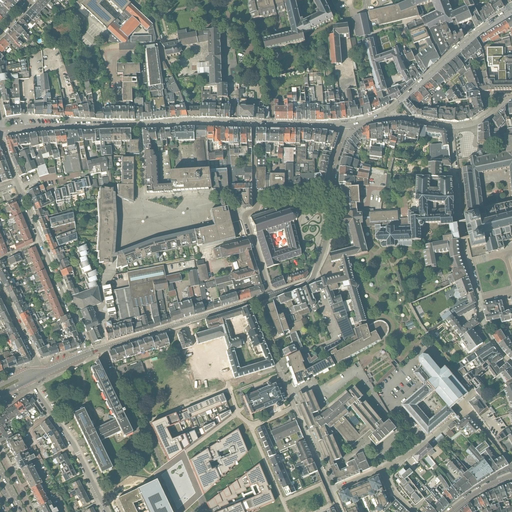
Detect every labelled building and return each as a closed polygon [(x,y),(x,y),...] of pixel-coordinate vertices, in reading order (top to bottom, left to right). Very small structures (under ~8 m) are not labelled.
[(9,12),(12,9),(2,0),(0,0),(4,4),(2,6),(9,12)] [(2,0),(12,9),(15,5),(10,0),(7,0),(6,0),(2,0)] [(44,9),(46,6),(48,5),(52,9),(54,7),(50,3),(51,1),(49,0),(39,0),(35,5),(42,11),(46,15),(48,13),(45,9),(44,10),(44,9)] [(86,0),(87,0),(82,5),(81,6),(82,6),(85,9),(84,9),(85,9),(87,11),(88,12),(88,11),(104,27),(107,29),(107,30),(108,30),(112,35),(108,39),(112,43),(113,44),(119,44),(138,43),(152,43),(157,43),(155,35),(153,26),(153,25),(131,5),(131,4),(128,2),(129,2),(128,1),(126,0),(86,0)] [(266,51),(305,42),(304,35),(312,31),(334,19),(324,0),(252,0),(248,1),(250,6),(248,6),(251,16),(252,16),(253,20),(260,19),(262,18),(262,19),(277,15),(276,13),(286,11),(285,9),(286,8),(292,33),(263,40),(266,51)] [(484,23),(483,23),(478,14),(475,8),(471,11),(470,8),(474,6),(470,0),(462,0),(464,4),(452,10),(447,0),(411,0),(398,5),(400,12),(416,7),(419,16),(420,16),(423,15),(424,14),(421,6),(432,2),(436,13),(439,11),(443,20),(444,19),(450,17),(453,24),(458,36),(461,34),(461,33),(462,32),(458,25),(471,20),(476,29),(477,28),(483,24),(484,23)] [(492,9),(495,14),(504,7),(501,3),(499,0),(493,0),(488,4),(492,9)] [(0,11),(5,16),(9,12),(2,6),(0,4),(0,11)] [(495,14),(492,9),(488,4),(484,7),(482,8),(482,9),(483,11),(488,19),(492,16),(495,14)] [(30,10),(38,18),(43,22),(45,20),(40,14),(40,13),(42,11),(35,5),(30,10)] [(370,21),(378,20),(379,26),(419,17),(419,16),(416,7),(400,12),(398,5),(395,6),(393,6),(382,9),(368,12),(370,21)] [(34,23),(38,18),(30,10),(25,15),(34,23)] [(448,51),(459,42),(464,38),(463,35),(462,32),(461,33),(461,34),(458,36),(456,36),(455,34),(453,35),(454,37),(452,38),(447,27),(453,24),(450,17),(444,19),(443,20),(439,11),(436,13),(425,18),(423,15),(420,16),(421,19),(422,19),(424,25),(426,29),(428,28),(429,31),(436,47),(441,58),(448,51)] [(366,36),(371,35),(366,14),(354,16),(354,18),(352,18),(356,37),(358,37),(359,38),(363,37),(366,36)] [(34,24),(34,23),(25,15),(21,20),(27,26),(30,24),(32,26),(34,24)] [(16,25),(29,38),(30,37),(27,34),(27,33),(25,31),(26,30),(25,29),(27,26),(21,20),(16,25)] [(506,33),(511,31),(510,30),(506,23),(502,25),(505,31),(506,33)] [(331,65),(342,64),(340,36),(350,35),(348,24),(333,26),(333,30),(328,31),(331,65)] [(32,40),(29,38),(16,25),(11,30),(21,39),(23,36),(24,37),(29,43),(32,40)] [(440,59),(433,46),(429,38),(426,29),(424,25),(409,31),(414,44),(425,40),(429,48),(417,57),(415,58),(423,74),(426,71),(426,70),(428,68),(428,69),(436,62),(437,62),(437,61),(440,59)] [(498,35),(505,31),(502,25),(494,29),(487,34),(480,38),(484,44),(491,40),(498,35)] [(7,35),(20,48),(23,45),(19,42),(21,39),(11,30),(7,35)] [(179,42),(180,47),(199,44),(199,43),(209,41),(209,58),(205,59),(205,63),(209,63),(209,73),(198,73),(198,74),(198,76),(203,76),(203,87),(210,87),(217,87),(218,97),(218,98),(222,98),(228,98),(228,84),(222,85),(221,63),(222,63),(222,54),(221,54),(221,31),(204,31),(187,34),(186,30),(177,32),(179,42)] [(18,50),(20,48),(7,35),(2,39),(10,46),(12,44),(16,49),(16,48),(18,50)] [(373,77),(374,80),(373,80),(375,89),(377,94),(382,92),(387,91),(389,97),(388,97),(390,103),(390,102),(395,100),(396,100),(397,100),(414,83),(407,71),(407,70),(404,63),(400,56),(397,47),(392,49),(393,52),(377,57),(373,39),(367,40),(366,36),(363,37),(364,41),(362,41),(364,46),(365,46),(364,46),(365,49),(366,48),(367,52),(366,52),(366,54),(367,54),(371,68),(370,68),(370,71),(372,70),(372,74),(371,74),(372,77),(373,77)] [(414,83),(418,80),(410,67),(408,63),(404,54),(402,49),(398,38),(394,39),(397,47),(400,56),(404,63),(407,70),(407,71),(414,83)] [(0,42),(0,46),(6,52),(8,50),(7,48),(8,47),(9,48),(11,47),(10,46),(2,39),(0,42)] [(476,53),(477,54),(478,58),(482,55),(480,51),(482,50),(476,40),(471,45),(477,53),(476,53)] [(424,74),(423,74),(415,58),(414,59),(412,52),(416,50),(412,41),(407,44),(410,51),(406,53),(405,48),(402,49),(404,54),(408,63),(415,60),(416,63),(410,67),(418,80),(424,74)] [(181,48),(180,47),(179,42),(162,45),(165,49),(167,57),(180,54),(182,52),(181,48)] [(158,45),(144,47),(146,58),(146,64),(148,83),(149,93),(151,100),(151,104),(153,120),(167,119),(164,100),(168,100),(168,95),(167,91),(164,80),(163,80),(161,70),(160,62),(158,45)] [(476,55),(477,54),(476,53),(477,53),(471,45),(466,50),(471,57),(472,58),(474,62),(476,61),(477,63),(479,62),(476,55)] [(488,79),(489,91),(511,90),(511,57),(506,58),(505,48),(487,48),(487,63),(488,63),(488,68),(498,68),(498,83),(495,83),(495,76),(487,77),(488,79)] [(470,66),(473,65),(470,60),(472,58),(471,57),(466,50),(461,54),(470,66)] [(472,69),(470,66),(461,54),(457,58),(464,68),(464,67),(467,71),(466,71),(467,72),(468,71),(468,70),(472,69)] [(451,80),(457,86),(461,83),(458,78),(462,76),(464,75),(467,73),(467,72),(466,71),(467,71),(464,67),(464,68),(457,58),(452,62),(448,66),(443,70),(439,74),(438,74),(438,75),(444,81),(446,84),(451,80)] [(20,73),(27,72),(26,70),(25,60),(18,61),(19,64),(14,65),(0,68),(0,75),(7,75),(6,72),(19,69),(20,73)] [(207,65),(203,65),(203,62),(198,62),(198,72),(207,72),(207,65)] [(66,71),(71,83),(79,80),(74,64),(65,67),(66,71)] [(133,89),(138,89),(138,85),(137,75),(141,74),(140,64),(117,64),(117,74),(123,74),(124,79),(123,79),(123,84),(123,102),(117,102),(117,108),(112,108),(113,120),(131,121),(129,108),(130,102),(133,102),(133,96),(133,89)] [(140,64),(141,74),(137,75),(138,85),(148,83),(146,64),(140,64)] [(489,91),(488,79),(484,80),(484,85),(480,85),(474,68),(475,68),(473,65),(470,66),(472,69),(468,70),(468,71),(467,72),(467,73),(464,75),(468,84),(472,82),(473,84),(479,91),(481,91),(485,92),(489,91)] [(18,80),(23,79),(26,79),(29,79),(29,72),(27,72),(20,73),(7,75),(0,75),(0,82),(5,81),(7,81),(12,80),(18,80)] [(44,103),(47,103),(46,91),(50,90),(48,74),(43,75),(40,76),(41,90),(40,90),(40,88),(34,88),(35,99),(40,99),(40,98),(42,97),(42,99),(44,99),(44,101),(35,102),(35,105),(35,115),(44,116),(44,103)] [(441,89),(443,87),(441,85),(444,81),(438,75),(431,80),(441,89)] [(461,83),(463,88),(464,93),(465,94),(466,94),(479,93),(479,91),(473,84),(472,82),(468,84),(469,86),(465,88),(462,76),(458,78),(461,83)] [(171,119),(176,118),(174,94),(169,81),(168,79),(164,80),(167,91),(171,91),(171,94),(168,95),(168,100),(169,104),(173,103),(173,107),(169,107),(171,119)] [(179,93),(180,93),(176,83),(173,79),(169,81),(174,94),(179,93)] [(9,100),(14,99),(19,99),(18,80),(12,80),(13,89),(11,90),(11,89),(6,90),(7,96),(1,97),(3,102),(9,102),(9,100)] [(438,92),(441,89),(431,80),(428,83),(438,92)] [(435,95),(438,92),(428,83),(425,85),(435,95)] [(463,88),(461,83),(457,86),(445,95),(447,98),(448,101),(461,94),(464,93),(463,88)] [(332,121),(337,120),(335,107),(334,93),(334,91),(333,85),(331,85),(325,86),(326,91),(329,91),(331,108),(332,121)] [(432,98),(435,95),(425,85),(422,88),(432,98)] [(324,107),(323,93),(322,86),(317,87),(318,102),(319,102),(319,105),(315,105),(316,121),(324,121),(324,107)] [(438,120),(436,108),(435,105),(438,104),(437,102),(447,98),(445,95),(443,87),(441,89),(438,92),(435,95),(432,98),(426,102),(421,107),(420,108),(421,111),(422,118),(429,119),(438,121),(438,120)] [(361,107),(358,108),(358,107),(356,108),(355,102),(353,102),(351,95),(358,94),(357,88),(350,89),(346,90),(349,102),(352,119),(356,118),(358,117),(360,117),(363,116),(361,107)] [(426,102),(432,98),(422,88),(417,92),(426,102)] [(238,117),(238,118),(238,119),(249,119),(259,120),(259,106),(260,102),(257,102),(257,101),(256,101),(256,100),(250,99),(247,99),(241,99),(241,95),(242,95),(242,94),(244,94),(244,89),(239,89),(239,106),(238,106),(238,107),(238,117)] [(62,98),(62,100),(65,117),(70,118),(75,118),(72,107),(66,108),(66,106),(63,90),(60,90),(61,92),(62,98)] [(342,120),(339,95),(339,90),(334,91),(334,93),(335,107),(337,120),(342,120)] [(200,118),(209,118),(210,97),(210,92),(202,91),(201,108),(200,118)] [(390,103),(388,97),(384,100),(382,92),(377,94),(376,94),(377,96),(378,98),(381,109),(390,105),(389,104),(390,103)] [(421,107),(426,102),(417,92),(413,96),(421,107)] [(85,110),(83,106),(83,104),(79,96),(78,93),(75,94),(76,99),(77,103),(81,118),(86,119),(85,110)] [(181,118),(188,117),(187,109),(180,93),(179,93),(181,118)] [(463,97),(463,100),(467,100),(467,101),(471,100),(471,101),(481,99),(479,93),(466,94),(466,97),(463,97)] [(449,103),(463,100),(463,97),(461,94),(448,101),(449,103)] [(416,111),(420,108),(421,107),(413,96),(408,100),(416,111)] [(209,118),(216,118),(216,102),(218,102),(218,98),(218,97),(210,97),(209,118)] [(366,115),(372,113),(368,98),(368,97),(363,98),(363,99),(366,115)] [(378,111),(381,109),(378,98),(374,99),(373,97),(368,98),(372,113),(378,111)] [(62,100),(62,98),(58,98),(55,99),(51,99),(52,116),(56,117),(60,117),(65,117),(62,100)] [(90,112),(91,119),(96,119),(94,106),(91,106),(91,105),(94,104),(92,98),(88,99),(89,101),(87,101),(88,105),(90,112)] [(14,99),(15,107),(10,108),(11,116),(21,115),(20,111),(20,106),(20,103),(19,99),(14,99)] [(470,109),(482,106),(481,99),(471,101),(472,104),(469,105),(470,109)] [(275,120),(288,120),(288,106),(288,102),(288,100),(284,101),(285,107),(279,107),(278,101),(278,100),(274,101),(275,108),(275,119),(275,120)] [(421,111),(420,108),(416,111),(408,100),(403,104),(413,116),(422,118),(421,111)] [(192,118),(200,118),(201,108),(197,108),(193,108),(193,101),(188,101),(190,108),(192,118)] [(75,118),(81,118),(77,103),(72,105),(72,107),(75,118)] [(153,120),(151,104),(145,104),(146,114),(144,115),(144,121),(153,121),(153,120)] [(86,119),(91,119),(90,112),(88,105),(83,106),(85,110),(86,119)] [(468,120),(471,119),(470,109),(469,105),(468,105),(468,107),(465,107),(466,109),(463,109),(465,121),(469,121),(468,120)] [(470,109),(471,119),(472,120),(482,112),(483,109),(482,106),(470,109)] [(104,120),(113,120),(112,108),(112,107),(103,109),(103,110),(104,120)] [(275,120),(275,119),(270,119),(270,117),(269,117),(270,113),(269,112),(269,107),(264,107),(265,120),(275,120)] [(445,121),(443,108),(439,109),(439,107),(436,108),(438,120),(440,121),(444,121),(445,121)] [(510,120),(509,116),(506,116),(505,107),(499,114),(506,122),(507,121),(510,120)] [(452,122),(450,109),(446,109),(446,108),(443,108),(445,121),(452,122)] [(458,122),(465,121),(463,109),(463,108),(459,108),(459,109),(457,110),(458,122)] [(458,123),(458,122),(457,110),(453,110),(453,109),(450,109),(452,122),(454,122),(458,123)] [(103,110),(95,112),(96,119),(104,120),(103,110)] [(505,122),(506,122),(499,114),(493,121),(498,129),(499,130),(499,129),(505,122)] [(406,137),(409,124),(403,123),(399,134),(397,139),(395,138),(392,137),(390,144),(389,147),(395,148),(395,146),(402,145),(403,142),(405,142),(406,137)] [(478,132),(478,136),(493,134),(496,133),(500,132),(499,129),(499,130),(498,129),(489,130),(488,123),(478,127),(478,132)] [(417,136),(419,136),(421,126),(416,125),(409,124),(406,137),(409,138),(408,138),(414,139),(416,140),(417,136)] [(369,127),(369,140),(377,141),(378,125),(369,127)] [(426,137),(426,135),(427,127),(421,126),(419,136),(419,137),(424,138),(426,137)] [(177,141),(195,140),(195,139),(195,127),(189,127),(179,128),(176,128),(175,128),(176,140),(176,141),(177,141)] [(207,127),(195,127),(195,139),(197,139),(197,142),(195,143),(198,167),(200,167),(201,170),(211,170),(210,162),(208,153),(207,127)] [(215,144),(215,143),(215,128),(207,127),(208,153),(210,162),(216,161),(215,144)] [(442,151),(449,150),(449,146),(446,131),(433,128),(427,127),(426,135),(438,137),(439,145),(441,144),(442,151)] [(165,129),(167,139),(171,138),(172,141),(176,140),(175,128),(165,129)] [(221,128),(215,128),(215,144),(216,161),(210,162),(211,170),(228,169),(227,158),(224,158),(223,150),(223,143),(221,143),(221,128)] [(231,169),(231,168),(229,128),(225,128),(226,143),(227,143),(227,150),(223,150),(224,158),(227,158),(228,169),(231,169)] [(238,167),(239,167),(239,156),(239,155),(235,155),(235,129),(229,128),(231,168),(238,167)] [(165,129),(161,129),(157,130),(158,140),(158,147),(163,147),(163,145),(163,141),(167,140),(167,139),(165,129)] [(266,160),(266,154),(267,129),(257,129),(256,142),(257,147),(262,147),(262,157),(262,160),(266,160)] [(125,142),(129,142),(132,142),(132,141),(132,137),(133,137),(133,130),(109,130),(98,131),(100,143),(100,146),(100,151),(101,156),(105,156),(111,155),(110,145),(113,145),(113,144),(113,142),(115,142),(115,144),(116,145),(121,145),(121,142),(125,142)] [(144,146),(151,146),(151,142),(149,130),(143,130),(144,146)] [(154,144),(153,141),(158,140),(157,130),(149,130),(151,142),(151,146),(151,148),(154,147),(153,144),(154,144)] [(278,159),(278,153),(275,153),(275,146),(279,146),(280,130),(271,130),(270,154),(270,159),(278,159)] [(294,155),(296,155),(296,147),(296,144),(296,130),(291,130),(291,149),(287,149),(284,149),(283,160),(283,164),(287,164),(293,165),(294,165),(294,155)] [(317,160),(319,152),(314,151),(316,131),(312,130),(311,145),(309,145),(309,154),(308,161),(315,159),(317,160)] [(60,163),(62,163),(65,162),(59,131),(53,132),(59,159),(60,163)] [(67,173),(72,173),(68,152),(64,131),(59,131),(65,162),(62,163),(65,174),(67,173)] [(68,152),(72,173),(81,172),(76,144),(74,138),(73,138),(72,131),(64,131),(68,152)] [(76,131),(78,143),(79,148),(83,170),(89,169),(87,162),(84,147),(81,131),(76,131)] [(93,131),(88,131),(81,131),(84,147),(87,147),(86,141),(89,140),(92,140),(92,142),(92,143),(93,143),(94,143),(94,145),(96,144),(95,143),(93,131)] [(319,152),(319,151),(322,131),(316,131),(314,151),(319,152)] [(327,152),(327,148),(325,148),(328,132),(322,131),(319,151),(323,152),(327,152)] [(43,159),(52,156),(52,152),(50,148),(49,144),(46,132),(40,133),(44,147),(45,147),(46,149),(42,150),(42,152),(41,152),(43,159)] [(53,160),(59,159),(53,132),(46,132),(49,144),(50,148),(52,152),(52,156),(53,160)] [(334,132),(329,152),(332,153),(333,149),(334,149),(339,134),(334,132)] [(493,138),(493,137),(496,136),(497,140),(501,139),(500,132),(496,133),(493,134),(478,136),(478,143),(491,142),(490,138),(493,138)] [(47,169),(43,159),(41,152),(35,133),(28,134),(31,144),(30,145),(31,146),(29,147),(29,149),(37,170),(38,172),(39,177),(48,174),(47,169)] [(35,133),(41,152),(42,152),(42,150),(46,149),(45,147),(44,147),(40,133),(35,133)] [(353,136),(362,145),(361,140),(357,133),(353,136)] [(511,133),(508,134),(504,135),(506,152),(492,155),(477,158),(476,157),(477,156),(476,156),(472,157),(468,158),(469,160),(471,160),(471,167),(462,168),(468,214),(464,215),(464,217),(465,221),(463,222),(463,224),(465,223),(466,226),(466,227),(467,227),(467,230),(467,231),(468,234),(468,235),(469,237),(467,238),(467,239),(469,239),(470,243),(470,244),(471,244),(472,248),(471,248),(472,249),(486,246),(487,252),(486,252),(486,254),(488,253),(488,254),(489,254),(489,253),(490,253),(493,252),(497,251),(498,252),(499,251),(500,250),(503,249),(504,250),(504,249),(505,249),(505,248),(504,248),(504,246),(505,246),(505,245),(504,245),(503,243),(506,242),(511,240),(511,133)] [(20,146),(30,145),(31,144),(28,134),(18,136),(20,146)] [(18,147),(17,146),(14,136),(10,137),(12,142),(14,151),(17,150),(19,154),(25,151),(23,149),(20,151),(18,147)] [(361,147),(362,145),(353,136),(350,139),(356,147),(361,149),(361,147)] [(20,157),(19,154),(17,150),(14,151),(12,142),(10,137),(5,138),(6,143),(7,148),(11,159),(16,157),(17,158),(20,157)] [(360,152),(361,149),(356,147),(350,139),(348,143),(353,149),(360,152)] [(133,141),(132,141),(132,142),(129,142),(129,154),(133,154),(133,155),(139,155),(138,140),(133,140),(133,141)] [(359,155),(360,152),(353,149),(348,143),(345,150),(359,155)] [(442,159),(450,159),(449,150),(442,151),(441,144),(439,145),(431,145),(430,147),(430,157),(427,157),(427,160),(442,159)] [(316,185),(315,174),(310,174),(310,173),(315,173),(315,159),(308,161),(306,161),(303,161),(303,147),(300,146),(298,146),(298,147),(296,147),(296,155),(296,165),(300,165),(301,187),(316,185)] [(239,156),(248,155),(247,147),(242,147),(242,154),(239,154),(239,155),(239,156)] [(370,148),(370,149),(370,156),(369,158),(377,159),(378,157),(382,158),(382,149),(370,148)] [(28,173),(37,170),(29,149),(25,151),(19,154),(20,157),(21,157),(23,162),(28,173)] [(360,155),(359,155),(345,150),(343,156),(358,161),(360,155)] [(172,184),(159,184),(159,182),(158,172),(158,164),(158,157),(155,157),(155,151),(152,151),(145,152),(146,157),(145,157),(146,164),(146,168),(146,173),(147,176),(146,176),(147,183),(147,188),(147,193),(159,192),(159,193),(160,193),(170,192),(173,192),(172,184)] [(327,170),(328,164),(330,158),(332,153),(329,152),(329,153),(327,152),(323,152),(322,156),(323,156),(319,172),(320,172),(319,174),(323,173),(327,174),(327,170)] [(342,160),(358,165),(359,161),(358,161),(343,156),(342,160)] [(0,174),(9,173),(5,161),(4,157),(0,158),(0,174)] [(20,163),(23,162),(21,157),(20,157),(17,158),(16,157),(11,159),(15,168),(21,166),(20,163)] [(105,158),(98,159),(98,160),(101,173),(107,172),(107,169),(106,167),(105,158)] [(121,185),(133,185),(133,158),(122,158),(121,185)] [(442,174),(442,166),(451,166),(450,159),(442,159),(443,163),(442,163),(441,163),(429,163),(429,177),(430,178),(438,178),(452,178),(451,175),(442,174)] [(101,173),(98,160),(87,162),(89,169),(89,172),(92,171),(92,175),(101,173)] [(266,177),(266,176),(266,174),(266,170),(266,160),(262,160),(257,160),(257,171),(257,177),(266,177)] [(357,169),(358,165),(342,160),(340,167),(357,169)] [(19,177),(28,173),(23,162),(20,163),(21,166),(15,168),(19,177)] [(270,189),(285,188),(287,164),(283,164),(281,164),(280,172),(270,172),(270,174),(270,176),(270,189)] [(285,188),(294,188),(294,180),(293,165),(287,164),(285,188)] [(239,167),(238,167),(231,168),(231,169),(228,169),(230,189),(232,189),(233,191),(252,190),(252,168),(248,168),(239,167)] [(340,175),(358,177),(359,169),(357,169),(340,167),(340,175)] [(228,169),(211,170),(212,188),(212,190),(213,190),(213,191),(217,190),(221,190),(230,190),(230,189),(228,169)] [(362,170),(359,169),(358,177),(369,178),(370,171),(362,170)] [(209,188),(212,188),(211,170),(201,170),(200,170),(171,172),(172,184),(173,192),(209,190),(209,188)] [(0,174),(0,177),(2,183),(12,180),(9,173),(0,174)] [(315,174),(316,185),(325,183),(327,174),(323,173),(319,174),(315,174)] [(339,183),(352,184),(368,186),(369,178),(358,177),(340,175),(339,183)] [(439,196),(453,196),(453,194),(452,178),(438,178),(438,189),(430,189),(430,178),(429,177),(417,176),(416,189),(415,189),(415,191),(413,191),(413,193),(416,193),(439,196)] [(81,181),(83,189),(90,187),(88,177),(84,178),(84,180),(81,181)] [(257,189),(266,189),(266,177),(257,177),(257,189)] [(75,184),(77,192),(84,191),(83,189),(81,181),(77,182),(78,183),(75,184)] [(68,186),(70,197),(77,195),(77,192),(75,184),(74,182),(70,183),(70,185),(68,186)] [(332,352),(331,353),(331,354),(332,355),(333,355),(334,355),(335,355),(335,356),(334,356),(338,364),(356,354),(381,340),(380,339),(384,337),(386,336),(387,334),(388,333),(388,331),(388,329),(388,327),(387,325),(385,323),(384,322),(382,322),(380,321),(378,322),(376,322),(368,327),(367,325),(365,326),(364,322),(366,321),(357,289),(358,288),(359,286),(358,284),(356,283),(355,283),(354,280),(351,267),(352,267),(352,265),(350,265),(349,258),(354,257),(357,256),(368,253),(368,252),(362,227),(375,227),(375,229),(375,240),(377,242),(381,242),(380,243),(381,246),(383,248),(395,247),(411,247),(411,245),(413,245),(413,241),(421,241),(421,228),(423,228),(424,226),(424,224),(438,224),(438,226),(441,225),(441,216),(445,216),(445,214),(454,214),(453,203),(453,196),(439,196),(416,193),(415,202),(419,202),(419,214),(412,214),(411,211),(408,211),(409,218),(399,219),(399,210),(389,210),(374,211),(373,209),(366,210),(366,209),(357,210),(357,204),(360,203),(359,187),(352,187),(352,184),(339,183),(340,185),(339,185),(339,186),(340,186),(343,197),(345,207),(348,206),(348,211),(347,211),(347,212),(346,212),(346,213),(346,214),(347,216),(342,217),(343,225),(346,225),(352,248),(329,254),(332,263),(340,260),(342,267),(339,268),(340,271),(343,270),(345,277),(341,278),(340,276),(325,280),(325,278),(322,279),(322,281),(325,288),(336,285),(340,292),(348,290),(351,300),(343,302),(346,313),(354,310),(356,318),(354,319),(353,318),(349,319),(351,326),(352,329),(355,339),(345,341),(348,347),(338,352),(336,350),(332,352)] [(28,197),(41,191),(44,190),(42,185),(40,186),(26,192),(28,197)] [(118,196),(126,199),(133,202),(133,194),(133,185),(121,185),(119,185),(118,196)] [(61,189),(64,200),(71,199),(70,197),(68,186),(63,187),(64,189),(61,189)] [(114,232),(113,231),(114,223),(113,214),(115,214),(114,200),(112,200),(112,194),(113,194),(113,189),(104,188),(104,190),(100,189),(100,193),(98,193),(99,200),(97,200),(98,216),(99,223),(96,252),(98,252),(97,260),(99,259),(99,264),(103,263),(103,265),(108,264),(112,264),(113,259),(111,259),(112,246),(113,246),(114,232)] [(64,202),(64,200),(61,189),(57,190),(57,192),(54,193),(54,194),(51,195),(52,198),(53,201),(56,200),(56,204),(64,202)] [(41,191),(28,197),(30,201),(43,195),(46,194),(44,190),(41,191)] [(252,190),(233,191),(236,197),(241,194),(242,194),(242,195),(237,198),(241,204),(244,209),(244,210),(252,208),(252,207),(252,190)] [(30,201),(32,206),(52,198),(51,195),(50,192),(46,194),(43,195),(30,201)] [(34,212),(42,208),(54,203),(53,201),(52,198),(32,206),(34,212)] [(3,210),(4,211),(17,206),(15,201),(8,204),(9,206),(5,208),(5,209),(3,210)] [(197,248),(234,239),(231,223),(227,207),(224,207),(222,208),(210,211),(214,226),(198,230),(194,231),(194,232),(196,244),(197,248)] [(47,217),(48,216),(47,212),(44,213),(42,208),(34,212),(38,220),(47,217)] [(278,263),(301,256),(293,223),(293,222),(295,220),(295,219),(296,217),(296,216),(295,214),(295,213),(293,211),(292,211),(289,211),(288,211),(286,212),(285,212),(281,213),(280,214),(276,215),(275,210),(270,212),(269,212),(267,212),(265,213),(264,213),(261,214),(260,215),(256,216),(255,216),(250,218),(250,219),(252,224),(255,233),(255,234),(266,269),(267,269),(279,265),(278,263)] [(8,221),(10,220),(21,215),(19,211),(11,214),(12,216),(9,217),(9,218),(7,219),(8,221)] [(66,215),(68,224),(74,223),(72,213),(66,215)] [(464,267),(460,256),(459,249),(459,241),(458,240),(460,240),(457,225),(457,223),(457,222),(454,223),(454,216),(454,214),(445,214),(445,216),(441,216),(441,225),(441,226),(449,226),(450,231),(451,231),(451,233),(452,235),(443,236),(444,242),(432,244),(426,246),(427,251),(424,252),(427,267),(431,266),(432,269),(437,268),(436,268),(437,268),(434,254),(449,252),(450,259),(451,259),(452,263),(449,263),(451,268),(453,267),(454,271),(464,267)] [(13,224),(15,223),(23,220),(21,215),(10,220),(11,222),(12,222),(13,224)] [(50,234),(48,230),(45,223),(48,222),(47,217),(38,220),(42,232),(44,236),(50,234)] [(57,227),(55,218),(49,219),(51,229),(57,227)] [(9,230),(11,230),(25,225),(23,220),(15,223),(16,225),(8,228),(9,230)] [(15,239),(29,234),(27,229),(19,232),(20,234),(17,236),(14,237),(15,239)] [(70,232),(65,234),(68,243),(73,241),(70,232)] [(157,253),(169,250),(191,246),(196,244),(194,232),(167,238),(153,242),(123,253),(117,255),(117,264),(116,269),(144,258),(154,254),(156,258),(157,259),(157,258),(158,259),(158,258),(158,256),(157,253)] [(58,250),(57,247),(55,243),(54,244),(50,234),(44,236),(49,248),(51,252),(58,250)] [(65,234),(60,236),(64,245),(68,243),(65,234)] [(57,243),(59,246),(59,247),(64,245),(60,236),(55,238),(57,243)] [(33,243),(31,238),(23,241),(14,245),(17,250),(33,243)] [(216,286),(216,287),(233,283),(259,275),(257,269),(254,260),(248,241),(219,248),(213,250),(216,260),(221,258),(221,259),(238,255),(240,259),(239,259),(241,264),(239,265),(241,271),(229,274),(229,275),(216,278),(217,279),(216,280),(214,281),(216,286)] [(0,251),(6,248),(5,246),(9,245),(8,244),(11,243),(10,242),(0,245),(0,251)] [(28,253),(29,255),(37,252),(35,247),(22,253),(23,255),(24,254),(24,255),(28,253)] [(53,256),(62,253),(67,251),(66,247),(58,250),(51,252),(53,256)] [(6,248),(0,251),(0,256),(0,257),(14,251),(13,249),(11,250),(10,249),(7,251),(6,248)] [(24,261),(25,262),(39,257),(37,252),(29,255),(30,257),(26,259),(27,260),(24,261)] [(57,264),(67,259),(70,257),(68,253),(63,255),(62,253),(53,256),(57,264)] [(7,259),(10,266),(22,261),(19,254),(7,259)] [(60,272),(70,268),(67,259),(57,264),(60,272)] [(28,270),(29,271),(43,266),(41,261),(33,265),(34,267),(30,268),(30,269),(28,270)] [(86,275),(92,272),(89,266),(81,269),(83,274),(85,273),(86,275)] [(166,279),(165,277),(163,266),(127,273),(130,288),(111,291),(117,321),(123,319),(123,320),(135,318),(139,317),(145,315),(142,307),(150,305),(152,317),(158,315),(158,312),(156,301),(154,292),(152,281),(166,279)] [(455,283),(468,278),(464,267),(454,271),(452,271),(453,275),(448,277),(449,282),(436,287),(438,291),(441,290),(441,289),(455,283)] [(63,278),(73,274),(71,268),(70,268),(60,272),(63,278)] [(0,277),(0,278),(8,274),(5,269),(0,271),(0,277)] [(189,281),(197,279),(196,270),(187,272),(189,281)] [(36,274),(33,275),(35,280),(47,275),(45,271),(36,274)] [(86,280),(96,277),(97,276),(96,271),(92,272),(86,275),(87,277),(85,278),(86,280)] [(299,273),(302,280),(305,279),(309,273),(308,271),(299,273)] [(3,284),(11,280),(8,274),(0,278),(3,284)] [(66,287),(72,285),(71,281),(70,279),(74,277),(73,274),(63,278),(65,284),(66,287)] [(165,277),(166,279),(167,289),(168,292),(174,290),(172,284),(179,282),(182,282),(180,274),(165,277)] [(291,281),(292,281),(291,276),(289,276),(289,274),(284,276),(287,283),(291,282),(291,281)] [(262,285),(259,275),(233,283),(233,285),(235,290),(253,285),(254,288),(262,285)] [(85,285),(95,282),(97,281),(96,277),(86,280),(86,283),(85,283),(85,285)] [(283,277),(271,282),(273,287),(276,289),(286,285),(283,277)] [(468,278),(455,283),(456,287),(457,290),(455,291),(456,292),(455,293),(455,294),(455,296),(455,297),(456,298),(457,299),(459,299),(459,301),(467,298),(468,302),(467,303),(465,303),(451,311),(450,312),(449,311),(441,317),(444,322),(446,320),(454,316),(475,304),(476,303),(476,301),(476,300),(476,299),(475,299),(474,296),(475,296),(474,295),(471,287),(468,278)] [(154,292),(161,290),(167,289),(166,279),(152,281),(154,292)] [(6,289),(14,285),(11,280),(3,284),(6,289)] [(36,288),(37,290),(50,284),(48,280),(40,283),(41,285),(38,287),(36,288)] [(8,294),(16,290),(15,288),(19,286),(19,285),(22,284),(21,281),(14,285),(6,289),(8,294)] [(221,307),(219,301),(208,305),(205,290),(206,290),(205,289),(216,286),(214,281),(206,283),(203,284),(198,285),(200,294),(201,299),(204,312),(221,307)] [(342,336),(339,338),(340,340),(324,348),(325,351),(322,352),(324,355),(328,353),(345,341),(355,339),(352,329),(351,326),(349,319),(346,313),(343,302),(342,302),(340,292),(336,285),(325,288),(322,281),(303,288),(303,289),(301,289),(273,299),(274,302),(277,312),(278,316),(284,314),(290,332),(291,334),(296,332),(306,328),(304,328),(302,321),(303,321),(302,316),(310,313),(309,309),(308,309),(307,306),(309,306),(312,307),(315,306),(316,303),(314,295),(324,291),(330,307),(331,307),(342,336)] [(84,289),(85,291),(97,287),(95,282),(85,285),(86,288),(84,289)] [(112,322),(117,321),(111,291),(109,283),(109,284),(103,292),(108,318),(111,317),(112,322)] [(233,285),(233,283),(216,287),(218,291),(224,290),(225,296),(221,297),(219,298),(219,301),(221,307),(227,305),(233,303),(238,302),(235,293),(235,290),(233,285)] [(264,291),(262,285),(254,288),(256,296),(262,294),(264,291)] [(97,287),(85,291),(81,293),(70,297),(75,308),(84,310),(92,307),(101,303),(98,286),(97,287)] [(192,292),(192,287),(188,288),(186,290),(186,294),(187,298),(189,301),(178,304),(182,319),(194,315),(191,301),(190,297),(193,297),(192,292)] [(11,300),(23,293),(22,291),(21,288),(16,290),(8,294),(11,300)] [(70,297),(81,293),(79,288),(74,290),(74,288),(68,291),(70,297)] [(238,302),(256,296),(254,288),(248,289),(235,293),(238,302)] [(40,298),(40,299),(54,294),(52,289),(44,292),(45,294),(42,296),(40,297),(40,298)] [(163,300),(161,290),(154,292),(156,301),(163,300)] [(174,290),(168,292),(168,293),(169,298),(177,296),(175,290),(174,290)] [(14,305),(22,301),(21,298),(22,298),(25,297),(23,293),(11,300),(14,305)] [(47,299),(48,302),(56,298),(54,294),(40,299),(41,301),(43,300),(44,301),(47,299)] [(43,306),(44,308),(58,303),(56,298),(48,302),(49,304),(46,305),(46,306),(43,306)] [(511,298),(511,299),(511,304),(511,311),(507,312),(505,313),(502,301),(496,302),(499,314),(501,319),(502,323),(507,321),(511,320),(511,298)] [(194,315),(204,312),(201,299),(198,299),(191,301),(194,315)] [(158,312),(165,311),(163,300),(156,301),(158,312)] [(16,310),(26,305),(25,303),(23,304),(22,301),(14,305),(16,310)] [(169,314),(170,316),(171,323),(182,319),(178,304),(178,302),(172,304),(173,307),(168,309),(170,314),(169,314)] [(290,332),(284,314),(278,316),(277,312),(274,302),(274,304),(269,306),(272,313),(270,314),(279,336),(283,335),(283,333),(284,333),(289,331),(290,332)] [(486,322),(501,319),(499,314),(496,302),(483,305),(486,322)] [(51,309),(52,311),(60,308),(58,303),(44,308),(45,311),(47,309),(48,310),(51,309)] [(19,316),(30,310),(29,307),(30,307),(29,304),(26,305),(16,310),(19,316)] [(477,317),(463,328),(455,318),(457,316),(458,318),(471,311),(474,309),(476,308),(475,304),(454,316),(446,320),(461,338),(466,334),(467,333),(472,329),(479,324),(477,317)] [(228,313),(216,317),(205,320),(208,331),(194,335),(197,345),(224,338),(228,352),(226,352),(234,379),(257,372),(274,367),(249,306),(241,309),(228,313)] [(80,319),(82,322),(86,332),(91,344),(92,343),(94,343),(101,340),(96,328),(95,327),(98,326),(94,316),(96,316),(92,307),(84,310),(81,311),(83,318),(80,319)] [(48,317),(48,318),(62,312),(60,308),(52,311),(53,313),(49,314),(50,315),(47,316),(48,317)] [(22,321),(35,314),(32,309),(30,310),(19,316),(22,321)] [(160,326),(159,320),(161,320),(160,316),(166,315),(165,311),(158,312),(158,315),(152,317),(153,322),(154,328),(160,326)] [(0,322),(9,318),(6,312),(0,314),(0,322)] [(56,320),(60,319),(64,317),(62,312),(48,318),(49,320),(51,319),(52,319),(55,318),(56,320)] [(25,326),(37,320),(38,320),(35,314),(22,321),(25,326)] [(49,326),(51,329),(71,320),(69,315),(64,317),(60,319),(60,321),(49,326)] [(147,323),(145,315),(139,317),(144,331),(152,329),(154,328),(153,322),(150,323),(147,323)] [(160,326),(167,324),(171,323),(170,316),(166,316),(166,315),(160,316),(161,320),(159,320),(160,326)] [(133,334),(139,333),(144,331),(139,317),(135,318),(136,323),(133,324),(134,329),(132,330),(133,334)] [(0,326),(1,328),(12,323),(9,318),(0,322),(0,326)] [(136,323),(135,318),(123,320),(123,319),(117,321),(112,322),(105,323),(106,329),(105,330),(105,333),(107,342),(112,340),(118,339),(126,336),(133,334),(132,330),(134,329),(133,324),(136,323)] [(25,326),(27,332),(40,325),(37,320),(25,326)] [(54,334),(58,332),(73,326),(71,320),(51,329),(53,334),(54,334)] [(0,335),(2,334),(14,328),(12,323),(1,328),(2,331),(0,331),(0,335)] [(30,337),(38,333),(43,331),(40,325),(27,332),(30,337)] [(66,335),(75,331),(73,326),(58,332),(60,334),(63,333),(64,336),(66,335)] [(7,336),(8,338),(17,333),(14,328),(2,334),(3,337),(7,336)] [(466,334),(461,338),(467,348),(466,348),(469,353),(483,343),(472,329),(467,333),(466,334)] [(504,337),(507,336),(505,333),(503,329),(492,335),(498,344),(505,339),(504,337)] [(66,338),(72,335),(76,348),(79,347),(81,344),(76,334),(75,331),(66,335),(66,338)] [(192,347),(190,340),(187,341),(186,340),(185,335),(185,336),(184,332),(177,334),(180,344),(175,346),(177,352),(192,347)] [(301,343),(299,337),(296,332),(291,334),(290,335),(293,346),(285,350),(283,351),(286,356),(287,356),(303,349),(301,343)] [(498,344),(503,351),(511,345),(508,338),(509,337),(509,336),(511,335),(509,332),(505,333),(507,336),(504,337),(505,339),(498,344)] [(10,344),(20,339),(17,333),(8,338),(6,339),(9,345),(10,344)] [(33,344),(41,340),(44,339),(42,336),(40,337),(38,333),(30,337),(33,344)] [(155,350),(162,348),(169,345),(165,334),(151,338),(154,349),(155,350)] [(70,350),(76,348),(72,335),(66,338),(67,342),(70,350)] [(154,349),(151,338),(151,337),(136,342),(139,349),(140,353),(154,349)] [(12,353),(24,347),(20,339),(10,344),(12,347),(13,347),(14,350),(12,351),(12,353)] [(33,344),(37,351),(46,346),(47,346),(46,343),(43,344),(41,340),(33,344)] [(50,356),(58,353),(56,345),(54,340),(49,342),(49,345),(50,349),(48,350),(50,356)] [(65,352),(70,350),(67,342),(65,342),(64,341),(61,342),(62,343),(65,352)] [(126,358),(140,353),(139,349),(136,342),(122,347),(126,358)] [(470,363),(472,361),(494,347),(491,343),(490,342),(475,352),(466,358),(461,361),(459,362),(453,367),(458,372),(465,367),(470,363)] [(58,353),(65,352),(62,343),(56,345),(58,353)] [(43,358),(50,356),(48,350),(50,349),(49,345),(47,346),(46,346),(37,351),(40,357),(43,358)] [(511,360),(511,345),(503,351),(511,360)] [(22,358),(28,355),(24,347),(12,353),(14,356),(20,355),(22,358)] [(112,363),(126,358),(122,347),(108,352),(112,363)] [(482,366),(485,364),(499,354),(494,347),(472,361),(470,363),(465,367),(458,372),(463,378),(482,366)] [(311,367),(310,365),(308,361),(305,355),(304,350),(286,358),(293,376),(290,378),(294,388),(305,382),(304,381),(307,379),(308,381),(310,380),(308,377),(313,374),(314,377),(335,366),(330,358),(311,367)] [(8,369),(17,367),(14,356),(12,353),(12,351),(9,353),(8,352),(3,353),(6,360),(8,369)] [(196,352),(183,355),(194,391),(223,382),(219,370),(215,372),(215,374),(201,378),(197,364),(199,364),(196,352)] [(310,365),(318,359),(316,356),(311,359),(309,354),(305,355),(308,361),(310,365)] [(495,379),(500,376),(511,368),(507,363),(499,370),(495,364),(502,359),(499,354),(485,364),(482,366),(463,378),(471,386),(472,385),(477,390),(475,392),(478,395),(479,397),(480,396),(483,395),(484,394),(480,389),(485,385),(479,379),(487,373),(486,371),(488,370),(492,375),(495,379)] [(14,356),(17,367),(29,363),(30,360),(28,355),(22,358),(20,355),(14,356)] [(420,365),(422,367),(418,370),(414,374),(425,386),(402,406),(414,420),(422,429),(423,431),(428,436),(452,416),(454,419),(456,416),(455,415),(454,414),(452,411),(450,409),(451,408),(455,405),(456,404),(462,399),(463,398),(467,395),(468,393),(467,393),(463,388),(459,384),(456,380),(453,375),(452,375),(447,369),(447,368),(446,367),(441,372),(429,357),(429,356),(428,357),(424,356),(423,355),(423,356),(419,359),(418,359),(419,360),(420,364),(419,366),(420,365)] [(0,363),(2,371),(8,369),(6,360),(3,361),(0,357),(0,356),(0,363)] [(94,430),(89,420),(83,409),(72,414),(84,438),(101,474),(112,468),(99,442),(120,432),(123,437),(124,437),(124,438),(132,434),(131,433),(132,433),(122,413),(124,412),(123,409),(121,410),(98,362),(94,363),(96,367),(91,370),(115,420),(94,430)] [(131,382),(146,377),(141,362),(126,367),(131,382)] [(500,376),(505,384),(511,379),(511,369),(511,368),(500,376)] [(257,391),(243,397),(250,415),(264,410),(275,405),(277,408),(282,406),(280,403),(283,402),(282,401),(275,384),(273,385),(271,381),(262,385),(264,388),(257,391)] [(312,391),(309,392),(303,395),(302,392),(297,394),(302,405),(299,406),(308,429),(310,428),(313,427),(314,430),(316,436),(318,442),(317,442),(324,459),(326,458),(327,461),(326,461),(327,463),(327,464),(328,468),(333,478),(335,484),(360,474),(361,474),(361,473),(360,473),(360,471),(362,470),(362,472),(363,472),(370,469),(363,453),(362,453),(356,456),(354,457),(353,457),(354,460),(355,462),(348,465),(349,468),(340,472),(340,471),(339,470),(337,464),(335,465),(333,462),(340,459),(343,458),(342,457),(333,435),(330,437),(329,437),(325,426),(326,425),(330,429),(335,425),(350,443),(369,428),(370,430),(371,431),(372,432),(373,434),(372,435),(369,438),(376,447),(394,432),(397,430),(389,421),(386,423),(385,424),(384,425),(381,421),(382,421),(382,420),(366,402),(364,404),(363,404),(359,400),(361,398),(364,397),(355,387),(353,389),(349,392),(351,394),(350,396),(348,393),(346,391),(327,407),(329,410),(320,417),(317,412),(320,411),(312,391)] [(221,405),(226,403),(223,393),(217,395),(221,405)] [(27,413),(28,415),(30,420),(32,424),(38,420),(45,416),(42,413),(40,411),(40,412),(35,404),(34,403),(35,402),(31,397),(29,398),(28,395),(19,402),(27,413)] [(216,407),(221,405),(217,395),(212,398),(216,407)] [(485,404),(483,400),(480,396),(479,397),(478,395),(475,397),(478,401),(471,406),(475,410),(478,416),(484,410),(487,407),(485,404)] [(210,409),(216,407),(212,398),(207,400),(210,409)] [(205,411),(210,409),(207,400),(201,402),(205,411)] [(23,419),(28,415),(27,413),(19,402),(14,406),(21,416),(22,418),(23,419)] [(200,413),(205,411),(201,402),(196,404),(200,413)] [(194,416),(200,413),(196,404),(191,406),(194,416)] [(14,406),(9,410),(15,418),(17,416),(20,420),(22,418),(21,416),(14,406)] [(189,418),(194,416),(191,406),(185,409),(189,418)] [(184,420),(189,418),(185,409),(180,411),(184,420)] [(12,423),(16,420),(8,410),(3,414),(9,422),(12,426),(13,425),(12,423)] [(220,421),(231,413),(230,410),(218,415),(220,421)] [(180,411),(175,413),(179,422),(184,420),(180,411)] [(182,432),(182,430),(179,422),(175,413),(150,423),(168,461),(197,439),(193,430),(184,434),(182,432)] [(11,426),(9,422),(3,414),(0,416),(0,429),(2,433),(2,434),(5,440),(12,436),(8,427),(11,426)] [(448,427),(451,430),(455,427),(459,432),(460,432),(472,421),(468,416),(461,422),(459,420),(459,419),(458,420),(453,424),(452,424),(448,427)] [(40,425),(43,429),(50,424),(49,422),(49,421),(47,420),(40,425)] [(290,447),(296,444),(305,441),(304,437),(300,439),(297,433),(301,431),(296,420),(296,421),(271,431),(276,442),(280,452),(283,450),(287,448),(290,447)] [(480,429),(476,425),(472,421),(460,432),(461,434),(462,434),(462,435),(463,435),(464,436),(467,439),(472,435),(480,429)] [(204,433),(215,425),(213,422),(201,427),(204,433)] [(46,434),(54,429),(52,426),(50,424),(43,429),(46,434)] [(268,435),(264,427),(257,429),(261,438),(268,435)] [(49,439),(58,434),(56,432),(54,429),(46,434),(49,439)] [(507,437),(508,437),(511,434),(511,432),(509,429),(506,429),(497,437),(495,438),(499,443),(507,437)] [(247,453),(237,430),(189,462),(192,470),(218,459),(217,456),(235,449),(237,454),(219,461),(221,467),(204,474),(202,470),(194,473),(203,496),(247,453)] [(450,439),(455,435),(451,430),(446,434),(448,436),(450,439)] [(14,457),(22,452),(25,451),(24,451),(27,450),(23,443),(24,443),(23,440),(22,441),(19,434),(6,441),(8,445),(7,445),(8,448),(9,447),(11,450),(10,451),(11,453),(12,453),(14,457)] [(52,444),(60,439),(59,436),(58,434),(49,439),(52,444)] [(433,441),(435,443),(443,435),(442,434),(433,441)] [(261,438),(265,447),(272,445),(268,435),(261,438)] [(54,448),(63,444),(62,442),(60,439),(52,444),(54,448)] [(305,441),(296,444),(298,448),(295,449),(297,453),(298,454),(297,455),(298,458),(299,458),(301,463),(313,458),(305,441)] [(494,473),(499,470),(509,465),(503,457),(498,459),(496,460),(489,448),(489,447),(485,441),(475,449),(481,456),(494,473)] [(63,444),(54,448),(57,453),(65,449),(64,447),(63,444)] [(414,457),(419,463),(433,450),(428,444),(414,457)] [(265,447),(270,458),(276,455),(272,445),(265,447)] [(479,484),(494,473),(481,456),(475,449),(472,445),(465,451),(478,464),(468,471),(479,484)] [(14,457),(17,463),(29,457),(27,453),(24,455),(22,452),(14,457)] [(60,463),(67,459),(65,454),(61,455),(60,453),(52,457),(53,460),(55,459),(58,464),(60,463)] [(21,470),(31,464),(32,464),(30,461),(35,459),(33,455),(29,457),(17,463),(21,470)] [(282,464),(279,456),(279,455),(270,459),(274,467),(282,464)] [(317,470),(317,469),(313,458),(301,463),(295,466),(297,471),(302,469),(305,477),(318,471),(317,470)] [(67,459),(60,463),(63,468),(70,464),(67,459)] [(473,488),(462,475),(454,465),(451,462),(447,465),(453,473),(455,471),(457,474),(458,473),(460,477),(454,481),(464,494),(473,488)] [(473,488),(479,484),(468,471),(465,474),(462,470),(464,469),(458,462),(454,465),(462,475),(473,488)] [(31,489),(41,484),(42,483),(40,479),(39,480),(31,464),(21,470),(31,489)] [(60,474),(61,476),(62,475),(73,470),(70,464),(63,468),(60,469),(62,473),(60,474)] [(274,467),(277,474),(285,471),(282,464),(274,467)] [(258,465),(207,504),(210,511),(219,511),(218,509),(228,505),(227,503),(237,498),(236,496),(246,492),(245,489),(256,485),(260,495),(229,508),(230,511),(250,511),(274,502),(258,465)] [(396,481),(399,485),(407,477),(408,478),(413,473),(410,469),(406,472),(403,469),(395,476),(398,480),(396,481)] [(73,470),(62,475),(65,481),(69,479),(76,475),(73,470)] [(285,471),(277,474),(280,482),(289,478),(285,471)] [(460,497),(464,494),(454,481),(448,473),(445,476),(452,487),(460,497)] [(444,510),(449,505),(441,494),(437,489),(437,486),(441,484),(437,478),(434,474),(425,484),(424,482),(422,483),(429,491),(431,494),(444,510)] [(460,497),(452,487),(450,488),(441,475),(437,478),(441,484),(444,488),(454,501),(460,497)] [(361,483),(362,484),(358,485),(356,487),(355,486),(354,487),(352,487),(351,489),(350,490),(347,491),(346,489),(342,491),(343,492),(339,494),(341,497),(339,498),(344,511),(376,511),(378,511),(377,511),(385,511),(387,510),(391,506),(391,505),(382,481),(380,481),(378,478),(375,479),(374,477),(370,479),(371,481),(368,482),(366,482),(365,482),(364,482),(361,483)] [(399,485),(402,489),(411,481),(408,478),(407,477),(399,485)] [(280,482),(283,489),(292,485),(289,478),(280,482)] [(171,511),(156,480),(135,490),(117,499),(123,511),(171,511)] [(74,490),(81,486),(78,481),(71,485),(74,490)] [(185,493),(180,481),(176,483),(182,498),(187,496),(186,493),(185,493)] [(402,490),(405,493),(414,485),(411,482),(412,482),(411,481),(402,489),(402,490)] [(283,489),(286,496),(296,492),(295,490),(299,488),(297,483),(292,486),(292,485),(283,489)] [(34,495),(45,490),(41,484),(31,489),(34,495)] [(405,494),(409,497),(417,490),(414,487),(415,486),(414,485),(405,493),(405,494)] [(511,499),(511,495),(508,485),(503,487),(508,500),(511,499)] [(76,495),(84,492),(81,486),(74,490),(71,491),(69,493),(70,495),(73,494),(74,497),(76,495)] [(509,504),(508,500),(503,487),(498,488),(503,502),(504,504),(505,504),(505,506),(506,509),(510,507),(509,504)] [(452,503),(454,501),(444,488),(442,490),(443,492),(452,503)] [(503,502),(498,488),(494,490),(497,499),(499,503),(503,502)] [(37,501),(45,497),(46,496),(47,495),(45,490),(34,495),(37,501)] [(409,498),(412,502),(420,494),(418,491),(417,490),(409,497),(408,498),(409,498)] [(492,501),(494,500),(497,499),(494,490),(488,493),(492,501)] [(79,501),(86,497),(84,492),(76,495),(79,501)] [(449,505),(452,503),(443,492),(441,494),(449,505)] [(412,502),(415,506),(424,498),(421,495),(420,494),(412,502)] [(435,511),(442,511),(444,510),(431,494),(424,500),(425,501),(429,505),(430,505),(435,511)] [(489,504),(488,502),(484,495),(480,497),(485,506),(486,508),(490,506),(489,504)] [(40,507),(49,502),(47,499),(47,500),(45,497),(37,501),(40,507)] [(86,497),(79,501),(82,506),(89,503),(86,497)] [(482,508),(485,506),(480,497),(476,499),(482,508)] [(476,511),(481,509),(482,508),(476,499),(470,503),(475,511),(476,511)] [(408,511),(402,506),(396,500),(391,505),(391,506),(397,511),(408,511)] [(42,511),(57,511),(56,508),(53,509),(50,502),(49,502),(40,507),(42,511)] [(493,502),(489,504),(490,506),(491,507),(487,509),(488,511),(491,511),(492,511),(496,510),(494,505),(493,502)] [(475,511),(470,503),(467,505),(470,511),(475,511)] [(505,506),(501,508),(499,503),(494,505),(496,510),(496,511),(507,511),(506,509),(505,506)]
